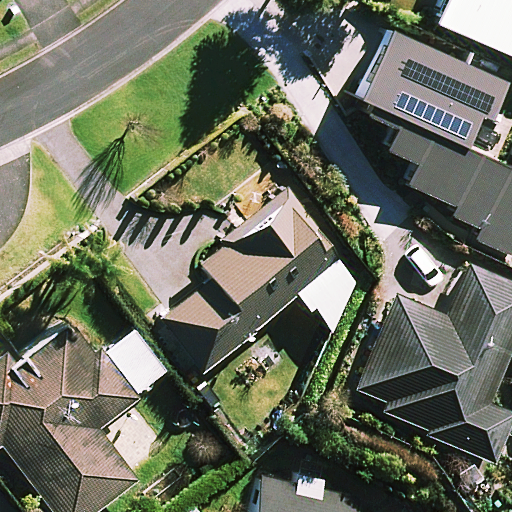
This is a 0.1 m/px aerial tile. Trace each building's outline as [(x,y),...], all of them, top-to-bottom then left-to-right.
[(511,0),(439,0),(428,25),(511,61),(511,0)] [(334,265),(279,197),(193,266),(203,279),(153,318),(198,374),(334,265)] [(511,335),(511,286),(464,267),(442,319),(391,298),(352,392),(384,405),(379,419),(488,464),(508,415),(484,405),(511,335)] [(90,362),(62,326),(3,370),(0,365),(0,451),(46,511),(92,511),(131,483),(92,431),(163,377),(129,332),(90,362)] [(315,486),(257,474),(248,511),(349,511),(352,500),(314,492),(315,486)] [(511,511),(511,485),(490,497),(498,511),(511,511)]
